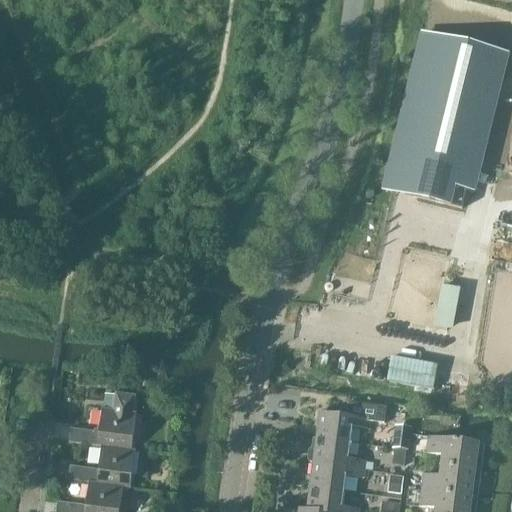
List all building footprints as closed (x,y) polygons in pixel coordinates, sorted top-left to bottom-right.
[(423,35),(385,191),(462,210),(501,55),(423,35)] [(437,319),(435,328),(447,330),(449,321),(454,289),(443,287),(437,319)] [(455,350),(378,336),(371,376),(448,389),(455,350)] [(486,388),(481,402),(502,410),(507,397),(486,388)] [(105,394),(103,410),(113,411),(115,396),(105,394)] [(69,443),(97,447),(132,451),(137,414),(134,414),(136,397),(116,395),(115,396),(113,411),(103,410),(102,410),(99,433),(71,430),(69,443)] [(320,416),(317,441),(351,446),(353,429),(370,431),(371,423),(384,424),(386,409),(349,404),(347,420),(320,416)] [(396,427),(393,449),(395,449),(407,451),(410,429),(396,427)] [(442,459),(440,469),(482,474),(485,447),(428,440),(426,457),(442,459)] [(309,452),(308,461),(310,464),(314,464),(365,471),(366,463),(366,462),(349,460),(351,446),(317,441),(315,451),(312,450),(309,452)] [(137,452),(132,451),(97,447),(97,448),(102,449),(99,471),(70,467),(68,481),(88,483),(132,489),(137,452)] [(395,449),(394,456),(406,458),(407,451),(395,449)] [(366,463),(365,471),(373,472),(374,464),(366,463)] [(314,466),(310,490),(344,494),(347,477),(364,480),(365,471),(314,464),(314,466)] [(479,501),(482,474),(440,469),(439,480),(423,478),(421,494),(479,501)] [(391,477),(388,494),(401,496),(403,478),(391,477)] [(132,490),(132,489),(88,483),(85,507),(58,503),(56,511),(119,511),(122,489),(132,490)] [(344,494),(310,490),(307,511),(304,511),(299,511),(298,511),(360,511),(361,511),(342,510),(344,494)] [(477,511),(479,501),(421,494),(419,510),(434,511),(477,511)] [(383,503),(381,511),(399,511),(400,505),(383,503)]
